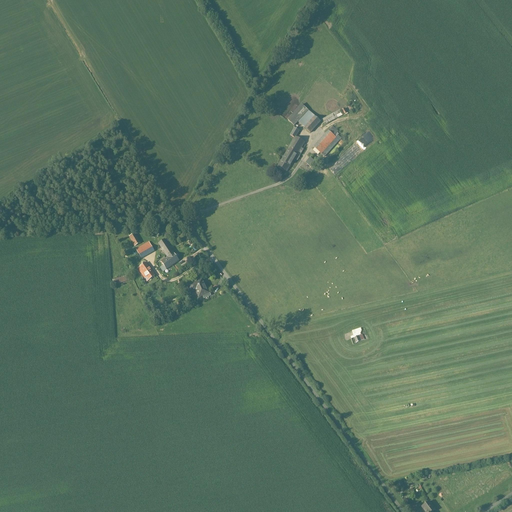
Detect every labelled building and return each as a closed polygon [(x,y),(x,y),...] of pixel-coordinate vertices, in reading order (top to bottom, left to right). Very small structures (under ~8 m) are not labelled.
[(302,105),(288,121),(294,126),(298,122),(308,111),(302,105)] [(321,122),(308,111),(298,122),(310,133),(321,122)] [(340,111),(323,120),(325,124),(342,115),(340,111)] [(332,127),(314,147),(324,157),(341,138),(338,135),(339,135),(337,133),(338,132),(332,127)] [(299,131),(295,128),(290,136),(295,138),(296,137),(299,131)] [(295,138),(291,145),(278,166),(287,171),(297,155),(299,157),(302,152),(303,150),(301,148),(305,143),(296,137),(295,138)] [(306,163),(312,168),(317,163),(310,158),(306,163)] [(140,243),(134,234),(129,237),(135,247),(140,243)] [(165,241),(164,240),(158,244),(165,255),(167,258),(163,260),(160,262),(166,269),(178,261),(178,262),(184,258),(178,248),(172,252),(167,245),(165,241)] [(148,243),(135,250),(141,259),(153,251),(148,243)] [(153,277),(144,264),(138,269),(146,281),(153,277)] [(202,280),(187,286),(190,293),(195,291),(198,298),(202,296),(208,294),(207,293),(202,280)] [(352,330),(353,336),(351,336),(351,338),(362,335),(361,328),(352,330)] [(429,501),(422,507),(426,511),(430,511),(432,511),(435,509),(429,501)]
